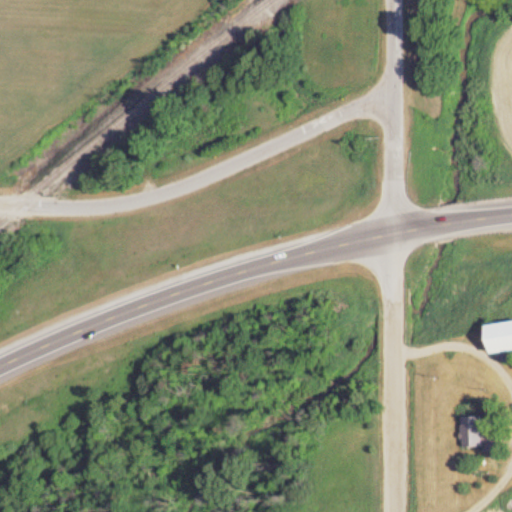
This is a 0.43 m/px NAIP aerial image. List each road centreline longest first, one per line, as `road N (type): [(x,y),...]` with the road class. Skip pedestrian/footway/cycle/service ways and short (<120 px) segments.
road 1 (secondary): [(0,371),(174,297),(277,265),(511,216)]
road 2 (residential): [(398,93),(153,199),(93,209),(0,208)]
road 3 (residential): [(399,511),(396,235)]
road 4 (residential): [(396,235),(396,0)]
